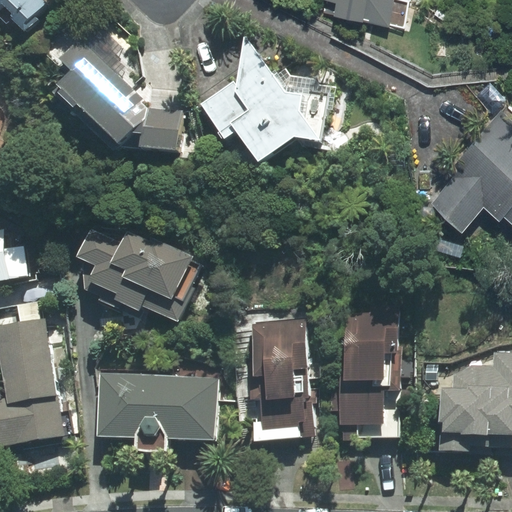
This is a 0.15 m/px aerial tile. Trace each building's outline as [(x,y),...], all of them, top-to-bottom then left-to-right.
[(0,0),(0,22),(22,43),(53,10),(42,0),(0,0)] [(413,0),(331,0),(341,3),(339,15),(408,29),(413,0)] [(76,77),(54,98),(121,160),(183,163),(185,116),(158,115),(121,78),(138,61),(98,20),(59,59),(76,77)] [(239,85),(204,111),(231,148),(242,140),(265,172),(298,147),(343,153),(351,92),(317,87),(318,79),(275,74),(246,38),(239,85)] [(511,121),(509,125),(500,119),(432,203),(468,233),(489,208),(503,220),(509,213),(511,215),(511,121)] [(200,263),(132,234),(126,249),(83,231),(61,284),(145,319),(149,308),(184,323),(203,278),(195,275),(200,263)] [(6,234),(0,234),(0,286),(31,284),(28,251),(8,253),(6,234)] [(368,317),(349,316),(344,440),(400,442),(402,387),(416,388),(420,289),(386,288),(385,309),(369,309),(368,317)] [(6,330),(0,330),(8,411),(0,411),(0,445),(61,440),(49,320),(44,321),(42,302),(4,306),(6,330)] [(271,317),(243,315),(238,423),(266,424),(265,441),(301,443),(302,424),(308,425),(313,326),(271,324),(271,317)] [(497,369),(472,369),(454,379),(453,394),(441,393),(440,425),(465,426),(465,444),(501,445),(500,457),(511,457),(511,354),(497,354),(497,369)] [(169,457),(170,443),(219,445),(222,381),(100,376),(97,440),(139,442),(139,456),(169,457)]
